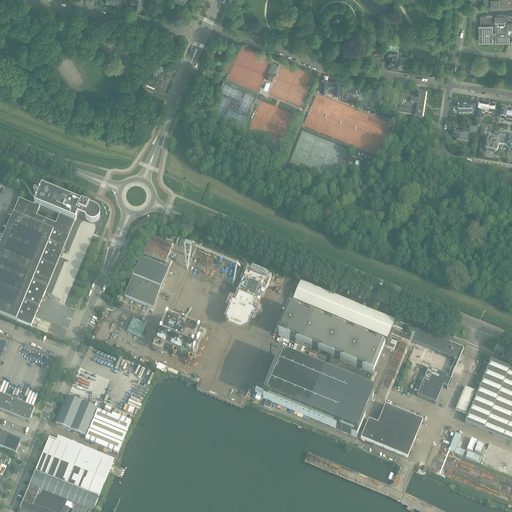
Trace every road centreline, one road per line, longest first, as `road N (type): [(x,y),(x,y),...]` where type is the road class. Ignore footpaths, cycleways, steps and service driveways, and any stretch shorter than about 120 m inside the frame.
road 1 (tertiary): [(511,340),(217,219),(181,214)]
road 2 (unknown): [(273,347),(511,445)]
road 3 (residential): [(439,83),(322,68),(261,43),(202,34)]
road 4 (unclassified): [(5,511),(70,355)]
road 5 (residential): [(511,170),(442,152),(449,85)]
road 6 (unclassified): [(153,154),(202,34)]
